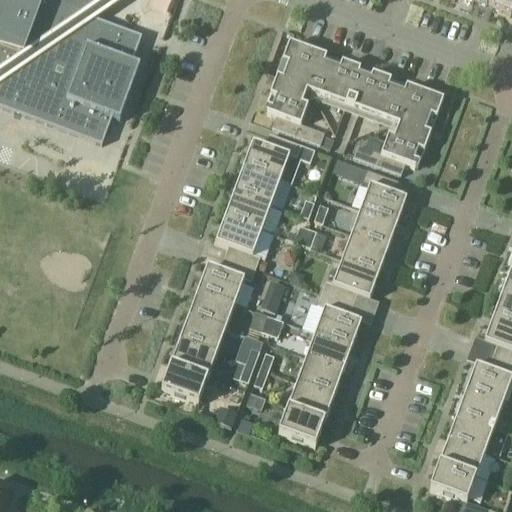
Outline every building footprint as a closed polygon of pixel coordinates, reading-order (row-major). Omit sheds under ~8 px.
[(109,0),(0,0),(0,77),(3,82),(0,84),(0,110),(102,148),(111,121),(119,124),(140,70),(132,67),(141,40),(92,22),(88,25),(83,19),(109,0)] [(492,11),(495,0),(474,0),(473,4),(492,11)] [(511,0),(495,0),(492,11),(511,18),(511,14),(511,0)] [(443,104),(289,47),(263,116),(276,121),(272,132),(320,150),(324,138),(300,129),(308,110),(302,108),(307,94),(399,128),(394,142),(388,140),(381,159),(357,150),(353,162),(401,180),(405,168),(418,173),(443,104)] [(280,185),(290,189),(299,163),(309,167),(314,155),(269,139),(265,150),(252,146),(243,171),(280,185)] [(321,176),(324,168),(316,165),(314,173),(321,176)] [(271,210),(280,185),(243,171),(234,196),(271,210)] [(360,214),(397,228),(406,203),(394,198),(398,186),(367,175),(362,187),(369,189),(360,214)] [(262,235),(271,210),(234,196),(225,221),(262,235)] [(308,223),(314,208),(305,205),(299,220),(308,223)] [(322,229),(327,213),(319,210),(313,225),(322,229)] [(388,253),(397,228),(360,214),(351,239),(388,253)] [(253,260),(262,235),(225,221),(215,246),(228,251),(224,262),(255,274),(259,262),(253,260)] [(308,233),(299,230),(293,246),(302,249),(308,233)] [(308,233),(302,249),(315,254),(320,243),(314,241),(315,238),(308,235),(308,233)] [(379,278),(388,253),(351,239),(342,264),(379,278)] [(251,286),(255,274),(224,262),(220,274),(207,269),(198,295),(235,308),(244,283),(251,286)] [(259,264),(255,274),(263,277),(266,267),(259,264)] [(369,303),(379,278),(342,264),(333,289),(326,287),(321,298),(352,310),(357,298),(369,303)] [(511,298),(511,270),(502,295),(511,298)] [(300,291),(304,280),(294,276),(290,287),(300,291)] [(274,285),(263,312),(275,317),(286,290),(274,285)] [(226,333),(235,308),(198,295),(189,319),(226,333)] [(352,310),(321,298),(314,295),(311,304),(318,307),(317,310),(324,313),(315,338),(352,351),(361,326),(348,321),(352,310)] [(511,326),(511,298),(502,295),(493,320),(511,326)] [(244,334),(248,322),(236,318),(231,329),(244,334)] [(216,358),(226,333),(189,319),(179,344),(216,358)] [(269,340),(275,323),(265,319),(259,336),(269,340)] [(511,326),(493,320),(483,345),(496,350),(492,361),(511,368),(511,326)] [(275,323),(269,340),(276,343),(283,326),(275,323)] [(228,335),(222,352),(238,358),(245,342),(228,335)] [(343,376),(352,351),(315,338),(306,362),(343,376)] [(207,383),(216,358),(179,344),(170,369),(207,383)] [(245,368),(254,372),(260,355),(251,351),(244,368),(245,368)] [(259,374),(268,377),(274,360),(265,357),(259,374)] [(511,382),(511,368),(492,361),(488,373),(475,368),(465,393),(502,407),(511,382)] [(333,401),(343,376),(306,362),(296,387),(333,401)] [(254,372),(245,368),(244,368),(239,386),(247,389),(254,372)] [(198,408),(207,383),(170,369),(161,395),(198,408)] [(262,393),(268,377),(259,374),(253,390),(262,393)] [(324,426),(333,401),(296,387),(287,412),(324,426)] [(493,432),(502,407),(465,393),(456,418),(493,432)] [(259,414),(263,403),(250,398),(246,410),(259,414)] [(315,451),(324,426),(287,412),(278,438),(315,451)] [(231,432),(235,419),(219,413),(214,426),(231,432)] [(484,457),(493,432),(456,418),(447,443),(484,457)] [(475,481),(484,457),(447,443),(438,468),(475,481)] [(466,507),(475,481),(438,468),(429,493),(466,507)]
